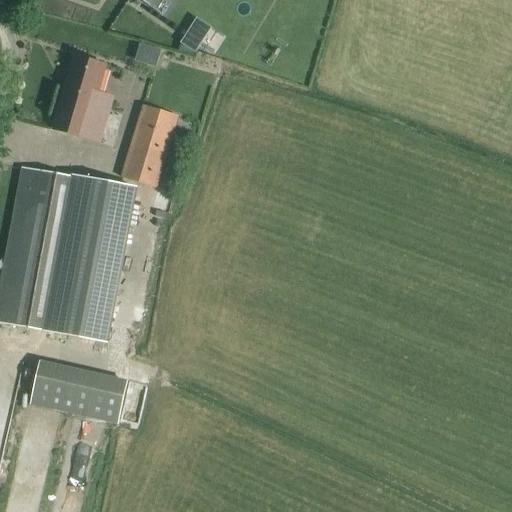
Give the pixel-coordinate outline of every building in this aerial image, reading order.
[(138,0),(155,11),(162,0),(138,0)] [(177,44),(193,54),(209,27),(193,18),(177,44)] [(136,44),(133,59),(155,64),(158,48),(136,44)] [(53,129),(72,135),(98,142),(111,97),(97,94),(105,66),(74,57),(53,129)] [(143,106),(120,177),(154,187),(176,116),(143,106)] [(105,345),(135,185),(76,174),(75,176),(23,167),(0,289),(0,324),(46,333),(46,334),(105,345)] [(39,364),(30,404),(118,424),(127,384),(39,364)]
